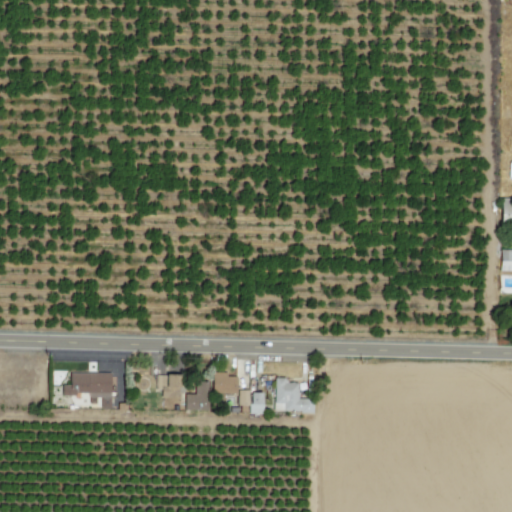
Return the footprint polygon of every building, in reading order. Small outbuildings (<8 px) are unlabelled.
[(511,202),(511,203),(511,198),(500,198),(499,223),(511,223),(511,202)] [(498,271),(511,270),(511,250),(498,250),(498,271)] [(109,373),(68,372),(68,386),(60,385),(60,396),(71,396),(71,406),(114,407),(114,390),(109,390),(109,373)] [(225,373),(211,372),(210,393),(235,394),(235,377),(225,376),(225,373)] [(207,411),(207,382),(193,381),(193,394),(181,394),(181,375),(154,375),(154,390),(160,390),(159,406),(181,407),(181,410),(207,411)] [(272,411),(311,412),(311,399),(296,399),(296,383),(283,383),(283,378),(273,378),(272,411)] [(247,414),(261,413),(260,392),(248,393),(248,390),(236,390),(236,406),(247,405),(247,414)] [(223,405),(234,405),(234,394),(224,394),(223,405)]
